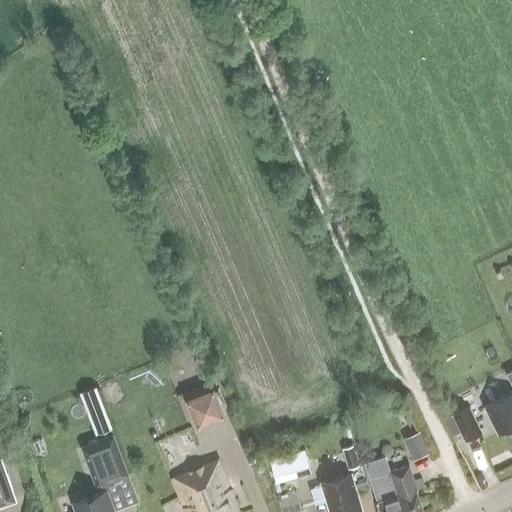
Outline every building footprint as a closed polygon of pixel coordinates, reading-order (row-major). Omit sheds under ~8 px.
[(215,390),(186,401),(198,430),(227,418),(215,390)] [(511,390),(483,405),(497,432),(507,427),(511,436),(511,390)] [(481,432),(469,407),(453,415),(465,440),(481,432)] [(418,432),(405,438),(413,458),(426,452),(418,432)] [(88,445),(83,448),(88,463),(97,485),(100,484),(115,478),(126,474),(112,436),(101,440),(88,445)] [(304,448),(269,459),(275,480),(310,470),(304,448)] [(345,459),(348,468),(358,465),(355,456),(345,459)] [(384,456),(364,463),(369,478),(377,501),(376,501),(379,511),(422,511),(415,489),(416,489),(408,464),(388,470),(384,456)] [(237,511),(235,507),(236,506),(217,459),(171,478),(185,511),(237,511)] [(0,511),(0,501),(12,498),(0,464),(0,511)] [(328,511),(360,511),(350,473),(319,482),(328,511)] [(74,511),(113,511),(105,489),(70,502),(74,511)]
